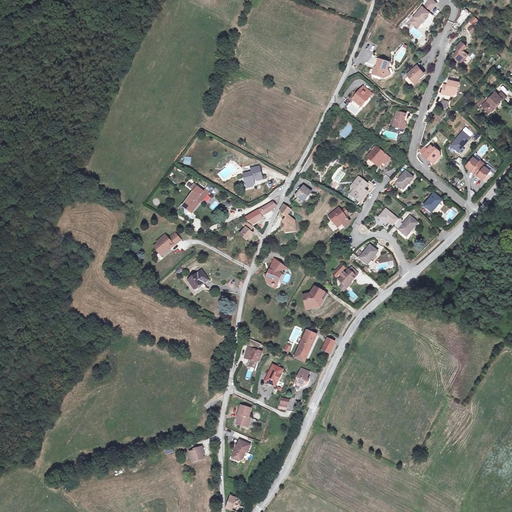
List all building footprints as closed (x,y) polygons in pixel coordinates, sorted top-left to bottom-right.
[(427,0),(413,18),(421,25),(430,14),(429,13),(424,9),(426,7),(431,10),(436,4),(431,0),(427,0)] [(463,24),(469,12),(463,9),(457,21),(463,24)] [(413,18),(408,14),(397,28),(402,33),(408,26),(407,26),(410,22),(413,18)] [(430,14),(421,25),(424,27),(433,16),(430,14)] [(474,26),(479,20),(474,15),(469,21),(474,26)] [(421,25),(413,18),(410,22),(418,29),(421,25)] [(470,34),(477,30),(473,25),(467,29),(470,34)] [(467,47),(461,42),(456,48),(458,50),(453,56),(462,63),(465,59),(464,59),(468,55),(463,51),(467,47)] [(375,68),(373,74),(385,78),(391,75),(388,69),(386,70),(386,69),(388,62),(379,59),(376,68),(375,68)] [(498,68),(503,73),(508,67),(503,63),(498,68)] [(417,69),(416,67),(407,75),(413,82),(417,78),(418,79),(422,76),(421,75),(423,73),(419,68),(417,69)] [(459,83),(449,81),(447,87),(443,86),(442,94),(451,96),(452,92),(457,93),(459,83)] [(363,86),(357,94),(355,92),(350,98),(361,107),(365,103),(364,102),(368,97),(369,98),(372,94),(363,86)] [(498,96),(495,93),(482,106),(486,111),(489,108),(491,111),(492,112),(496,108),(495,107),(502,100),(503,101),(506,98),(501,93),(498,96)] [(393,126),(405,129),(406,125),(404,122),(406,115),(397,112),(393,126)] [(463,132),(451,146),(459,152),(471,138),(463,132)] [(431,146),(423,155),(426,158),(427,157),(434,164),(437,160),(436,160),(440,156),(440,155),(440,152),(437,149),(436,150),(431,146)] [(395,164),(376,147),(367,158),(369,159),(374,164),(381,170),(385,166),(390,170),(395,164)] [(479,162),(474,158),(467,167),(472,171),(475,174),(484,163),(481,160),(479,162)] [(484,163),(475,174),(478,176),(484,180),(491,171),(485,167),(487,165),(484,163)] [(263,180),(260,167),(251,169),(252,172),(246,174),(245,176),(246,179),(247,179),(248,181),(245,182),(246,189),(253,187),(255,184),(254,180),(255,180),(257,181),(263,180)] [(403,190),(414,178),(406,171),(395,183),(403,190)] [(452,182),(455,185),(460,179),(457,176),(452,182)] [(367,184),(359,178),(351,187),(354,189),(355,191),(351,196),(360,202),(367,192),(363,189),(367,184)] [(204,192),(194,185),(191,189),(194,192),(183,206),(182,205),(178,211),(190,220),(194,215),(192,213),(201,202),(202,203),(208,195),(207,195),(208,193),(205,190),(204,192)] [(303,186),(296,195),(304,202),(311,193),(303,186)] [(442,201),(434,194),(424,206),(431,213),(436,207),(442,201)] [(272,210),(276,206),(272,202),(246,218),(253,225),(263,219),(261,216),(272,210)] [(291,211),(284,205),(280,212),(286,217),(283,222),(284,223),(283,225),(282,226),(282,229),(285,229),(286,232),(292,231),(292,228),(296,227),(295,221),(291,221),(291,218),(288,215),(291,211)] [(341,212),(339,209),(329,216),(340,230),(348,235),(351,228),(346,225),(350,223),(345,217),(348,214),(345,209),(341,212)] [(389,222),(394,226),(398,220),(386,209),(378,218),(386,225),(389,222)] [(398,220),(394,226),(406,237),(418,223),(410,216),(403,225),(401,223),(402,221),(400,218),(398,220)] [(244,220),(240,224),(246,228),(249,224),(244,220)] [(247,240),(253,234),(250,232),(253,228),(249,224),(246,228),(240,234),(247,240)] [(170,248),(181,240),(176,234),(169,239),(165,235),(157,242),(158,243),(154,247),(160,253),(162,252),(163,254),(169,250),(168,249),(169,247),(170,248)] [(359,258),(368,265),(378,252),(370,245),(359,258)] [(272,285),(278,284),(281,275),(280,271),(284,266),(275,259),(270,270),(271,271),(270,273),(269,272),(268,273),(267,275),(265,276),(268,283),(272,285)] [(350,283),(356,276),(352,273),(355,270),(351,267),(349,270),(348,269),(345,273),(343,271),(345,268),(341,265),(332,274),(336,278),(340,275),(342,276),(338,280),(343,284),(346,287),(350,283)] [(202,271),(188,280),(195,289),(203,283),(208,280),(202,271)] [(346,287),(343,284),(340,288),(344,292),(351,284),(350,283),(346,287)] [(346,291),(353,300),(357,296),(350,287),(346,291)] [(322,305),(328,296),(315,288),(312,293),(310,295),(303,296),(306,307),(313,305),(313,308),(320,306),(321,304),(322,305)] [(306,331),(299,346),(294,358),(304,363),(317,335),(306,331)] [(330,354),(335,342),(328,339),(322,350),(330,354)] [(248,348),(245,358),(253,361),(254,360),(258,361),(259,356),(260,357),(262,352),(258,351),(248,348)] [(273,365),(265,382),(275,387),(278,381),(281,376),(283,370),(273,365)] [(298,381),(296,385),(300,387),(307,384),(309,379),(307,378),(309,372),(301,369),(297,379),(298,381)] [(247,427),(250,418),(249,417),(251,409),(241,406),(238,415),(239,415),(237,424),(247,427)] [(242,460),(246,452),(247,453),(251,445),(240,440),(236,449),(237,450),(236,451),(235,451),(233,456),(236,458),(235,460),(239,461),(242,460)] [(203,455),(202,452),(204,451),(202,447),(194,449),(194,451),(190,452),(192,461),(198,459),(198,461),(204,459),(203,455)] [(232,511),(236,498),(231,496),(227,509),(232,511)] [(237,511),(242,500),(236,498),(232,511),(235,511),(237,511)] [(243,511),(248,502),(242,500),(237,511),(243,511)]
